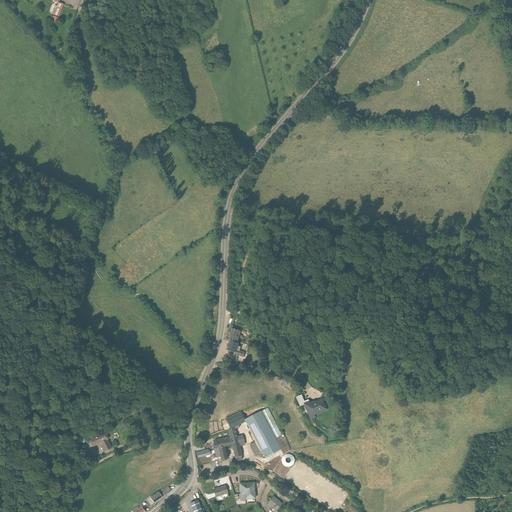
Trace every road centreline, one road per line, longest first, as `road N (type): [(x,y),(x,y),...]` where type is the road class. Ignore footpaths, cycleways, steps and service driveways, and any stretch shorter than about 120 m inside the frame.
road 1 (secondary): [(188,479),(187,424),(221,330),(235,186),(339,54),(367,0)]
road 2 (track): [(236,312),(244,262),(276,223),(470,237),(511,209)]
road 3 (track): [(0,377),(28,385),(45,409),(34,448),(50,489)]
road 4 (residential): [(197,484),(247,472),(310,511)]
